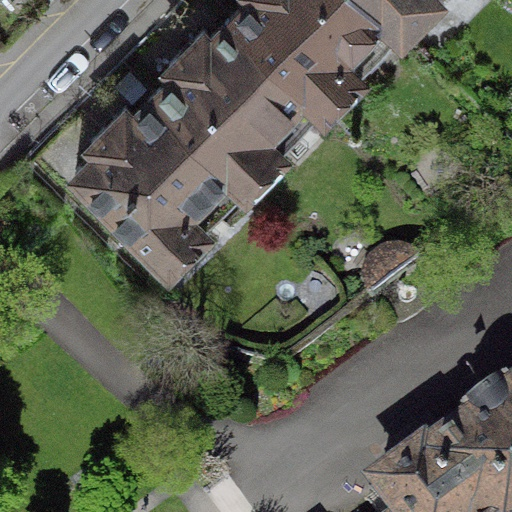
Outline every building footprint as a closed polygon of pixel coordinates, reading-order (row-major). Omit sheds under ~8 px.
[(401,33),(404,31),(372,0),(246,0),(232,14),(326,108),(362,73),(361,72),(400,32),(401,33)] [(372,0),(404,31),(434,0),(372,0)] [(324,110),(326,108),(232,14),(211,35),(204,28),(186,45),(168,63),(175,70),(154,91),(248,185),(284,150),(283,148),(323,109),(324,110)] [(246,187),(248,185),(154,91),(133,112),(126,105),(108,122),(91,140),(98,147),(75,170),(168,265),(207,227),(205,226),(245,186),(246,187)] [(395,511),(511,511),(511,387),(511,388),(510,387),(509,387),(508,386),(507,386),(505,383),(503,385),(501,383),(500,383),(499,383),(483,395),(466,407),(466,408),(465,408),(467,411),(465,413),(466,415),(466,416),(466,417),(467,418),(467,419),(467,421),(466,422),(466,423),(465,424),(465,425),(425,455),(423,452),(377,486),(395,511)]
